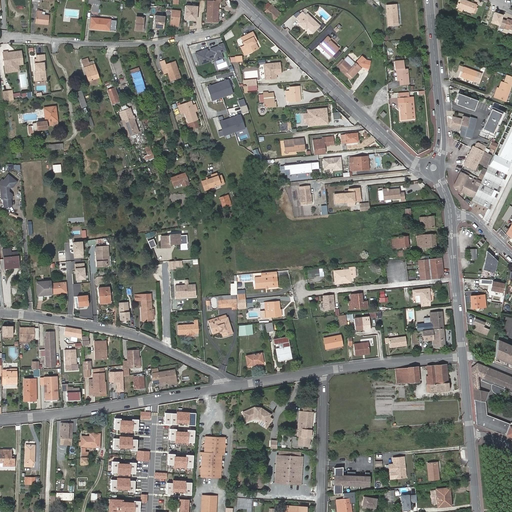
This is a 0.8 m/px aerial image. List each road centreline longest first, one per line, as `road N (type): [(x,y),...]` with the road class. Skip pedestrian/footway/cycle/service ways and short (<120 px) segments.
road 1 (residential): [(433,167),(414,163),(244,4)]
road 2 (residential): [(238,385),(159,343),(0,311)]
road 3 (residential): [(244,4),(220,30),(176,40),(6,36)]
road 4 (secondary): [(433,167),(440,118),(429,0)]
road 5 (residential): [(156,399),(0,418)]
road 6 (unknown): [(455,278),(308,287)]
road 7 (residential): [(322,370),(322,511)]
road 8 (residential): [(462,356),(322,370)]
road 9 (secondary): [(462,356),(450,217)]
